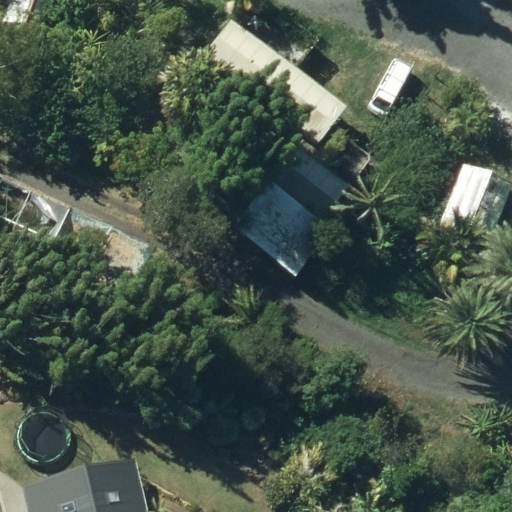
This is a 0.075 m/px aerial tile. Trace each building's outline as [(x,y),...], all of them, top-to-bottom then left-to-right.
[(12,0),(3,29),(39,42),(52,0),(12,0)] [(220,92),(311,162),(337,127),(224,39),(179,97),(202,115),(220,92)] [(265,201),(313,239),(338,205),(289,169),(265,201)] [(435,239),(484,258),(508,196),(459,177),(435,239)] [(0,282),(113,336),(147,264),(0,194),(0,282)] [(139,511),(129,466),(17,492),(22,511),(139,511)]
